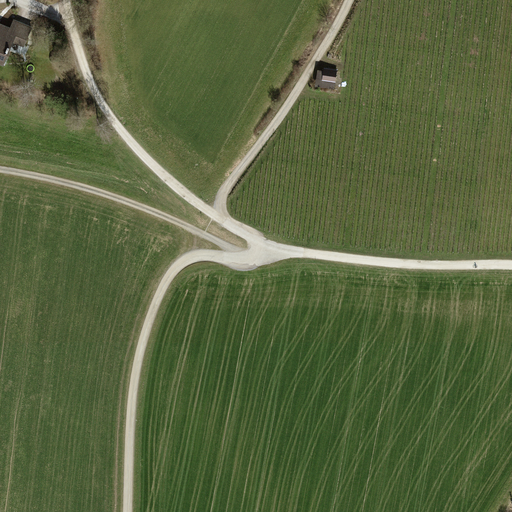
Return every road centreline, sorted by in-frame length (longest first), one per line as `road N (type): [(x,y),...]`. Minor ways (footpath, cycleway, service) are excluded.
road 1 (track): [(511,263),(400,264),(293,252),(212,214)]
road 2 (track): [(191,255),(164,285),(133,377),(127,511)]
road 3 (track): [(212,214),(117,127),(89,80),(64,0)]
road 4 (track): [(0,171),(140,206),(249,258)]
road 5 (track): [(212,214),(349,0)]
